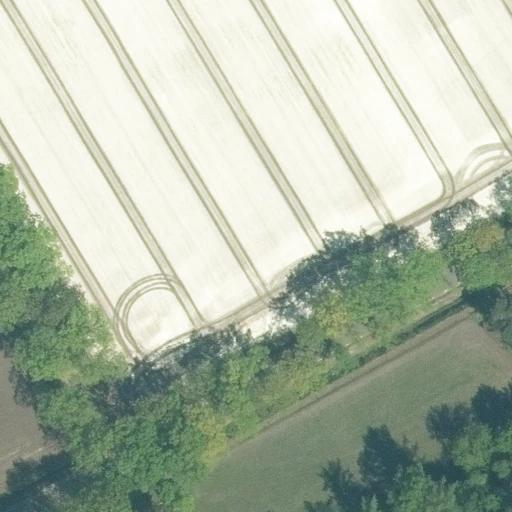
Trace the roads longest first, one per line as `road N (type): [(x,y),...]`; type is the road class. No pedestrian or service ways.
road 1 (tertiary): [(24,511),(511,246)]
road 2 (track): [(114,474),(121,461),(0,255)]
